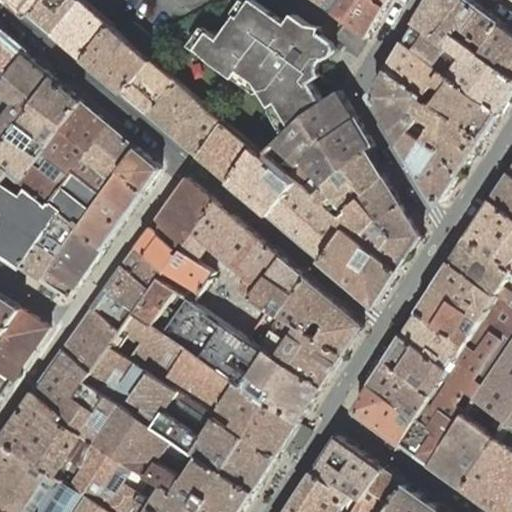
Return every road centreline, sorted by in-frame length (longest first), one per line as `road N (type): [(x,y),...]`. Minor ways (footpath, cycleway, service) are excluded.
road 1 (residential): [(409,0),(357,89),(445,240)]
road 2 (residential): [(186,160),(387,330)]
road 3 (residential): [(0,7),(186,160)]
road 4 (residential): [(186,160),(73,317)]
road 5 (residential): [(475,511),(333,409)]
road 6 (residential): [(73,317),(0,423)]
road 7 (residential): [(445,240),(511,137)]
road 8 (residential): [(266,511),(333,409)]
